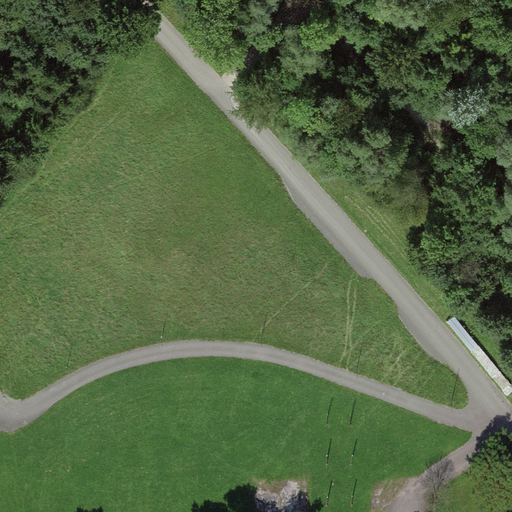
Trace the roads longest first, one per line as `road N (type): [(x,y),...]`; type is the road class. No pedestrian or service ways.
road 1 (track): [(134,0),(365,250),(511,434)]
road 2 (track): [(494,412),(458,420),(263,351),(224,349),(136,359),(78,380),(26,414),(0,412)]
road 3 (track): [(305,0),(319,24),(417,114),(511,165)]
